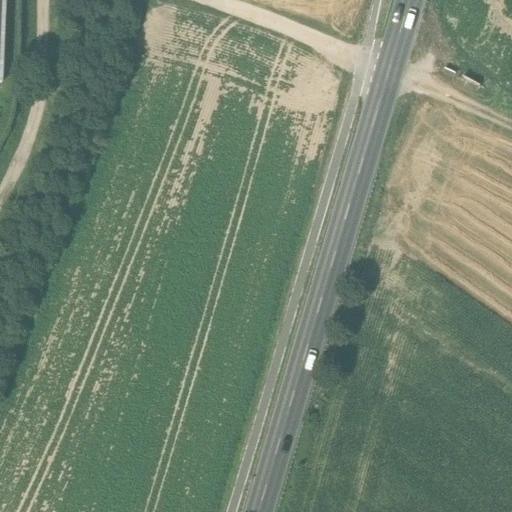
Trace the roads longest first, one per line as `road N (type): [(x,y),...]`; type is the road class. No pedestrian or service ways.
road 1 (primary): [(257,511),(409,0)]
road 2 (track): [(199,0),(388,68),(511,128)]
road 3 (track): [(0,198),(37,117),(43,0)]
